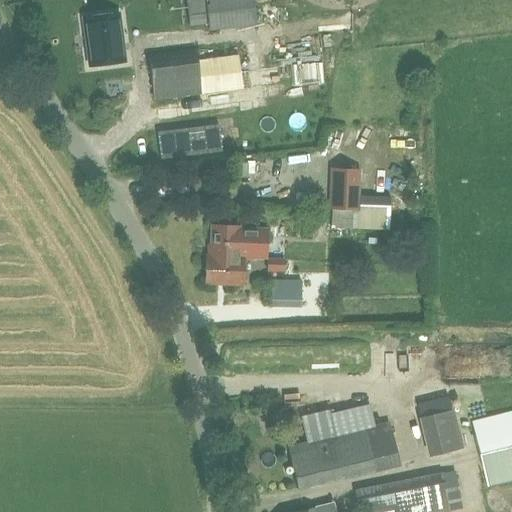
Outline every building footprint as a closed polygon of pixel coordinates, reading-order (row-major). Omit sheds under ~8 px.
[(180,20),(179,0),(121,0),(122,21),(180,20)] [(184,0),(187,26),(208,24),(208,30),(255,25),(251,0),(184,0)] [(12,11),(21,39),(37,34),(33,24),(45,20),(39,3),(12,11)] [(124,61),(118,14),(82,18),(89,66),(124,61)] [(153,100),(201,94),(198,73),(246,67),(245,57),(259,55),(257,40),(206,46),(207,60),(197,62),(195,48),(147,55),(153,100)] [(103,80),(104,92),(121,90),(120,77),(103,80)] [(156,132),(160,158),(221,151),(218,124),(156,132)] [(330,168),(328,209),(330,209),(359,210),(359,196),(360,169),(330,168)] [(359,196),(359,210),(330,209),(330,230),(388,232),(389,211),(389,197),(359,196)] [(209,256),(205,255),(204,285),(243,286),(244,259),(266,260),(267,228),(238,228),(238,226),(210,225),(209,256)] [(284,259),(267,259),(267,272),(284,272),(284,259)] [(301,281),(269,280),(268,307),(301,307),(301,281)] [(435,338),(437,366),(453,365),(451,337),(435,338)] [(461,446),(451,405),(420,412),(430,453),(461,446)] [(511,412),(489,418),(472,423),(488,486),(511,480),(511,412)] [(389,422),(286,447),(297,491),(400,466),(389,422)] [(450,471),(353,490),(357,511),(373,511),(396,508),(396,511),(445,511),(458,510),(450,471)] [(296,511),(318,511),(316,502),(306,505),(307,509),(296,511)]
